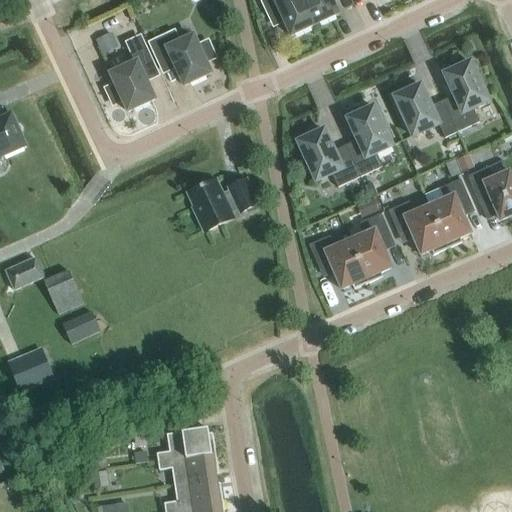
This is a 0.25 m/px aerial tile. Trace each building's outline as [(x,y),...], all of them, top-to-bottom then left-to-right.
[(315,26),(302,0),(260,0),(270,21),(281,16),(291,37),(315,26)] [(302,0),(315,26),(339,15),(331,0),(302,0)] [(206,63),(215,58),(208,43),(198,47),(193,37),(179,44),(174,34),(151,44),(162,69),(173,63),(184,87),(211,74),(206,63)] [(98,43),(105,57),(117,52),(111,37),(98,43)] [(155,72),(140,39),(127,44),(136,63),(111,75),(115,86),(106,90),(113,105),(123,101),(128,113),(155,100),(144,77),(155,72)] [(489,103),(470,63),(458,69),(457,66),(446,71),(447,74),(444,75),(457,103),(445,108),(457,134),(479,123),(473,110),(489,103)] [(434,114),(421,86),(418,88),(417,85),(406,90),(407,93),(395,98),(413,138),(439,126),(445,139),(457,134),(445,108),(434,114)] [(392,147),(374,108),(362,114),(360,111),(349,116),(350,119),(348,120),(360,147),(349,153),(360,178),(383,168),(376,155),(392,147)] [(24,146),(11,116),(0,120),(0,156),(3,155),(4,157),(23,148),(22,147),(24,146)] [(360,178),(349,153),(337,158),(324,131),(321,132),(320,129),(309,135),(310,137),(298,143),(316,182),(332,175),(338,189),(360,178)] [(464,172),(473,168),(468,155),(458,159),(464,172)] [(452,178),(461,174),(455,161),(446,165),(452,178)] [(468,178),(480,205),(491,200),(500,222),(511,217),(511,178),(509,173),(505,162),(489,169),(468,178)] [(240,214),(259,205),(247,180),(228,189),(229,190),(230,190),(231,192),(222,196),(216,183),(217,182),(217,181),(187,195),(188,196),(189,195),(195,209),(193,210),(203,232),(206,231),(206,233),(235,219),(234,218),(233,219),(231,214),(240,210),(241,212),(239,213),(240,214)] [(473,208),(461,181),(440,190),(445,201),(429,207),(448,250),(463,244),(461,239),(471,235),(462,213),(473,208)] [(364,187),(370,199),(377,195),(372,184),(364,187)] [(361,205),(366,216),(378,210),(374,199),(361,205)] [(448,250),(429,207),(414,214),(409,203),(389,212),(401,240),(412,235),(421,257),(432,252),(433,256),(448,250)] [(382,248),(393,243),(381,215),(361,224),(365,235),(350,242),(369,285),(383,278),(381,274),(392,269),(382,248)] [(369,285),(350,242),(335,249),(330,238),(309,246),(321,274),(332,269),(342,291),(352,287),(354,291),(369,285)] [(44,279),(34,259),(6,272),(15,293),(44,279)] [(84,305),(69,272),(44,283),(59,316),(84,305)] [(101,333),(91,312),(63,325),(72,346),(101,333)] [(54,380),(41,349),(7,363),(20,394),(54,380)] [(212,455),(208,430),(167,436),(169,453),(157,455),(158,463),(212,455)] [(144,453),(135,454),(137,465),(145,464),(144,453)] [(216,480),(212,455),(158,463),(159,472),(172,470),(174,487),(216,480)] [(96,490),(108,488),(106,474),(94,476),(96,490)] [(175,511),(219,505),(216,480),(174,487),(177,503),(164,505),(165,511),(175,511)]
